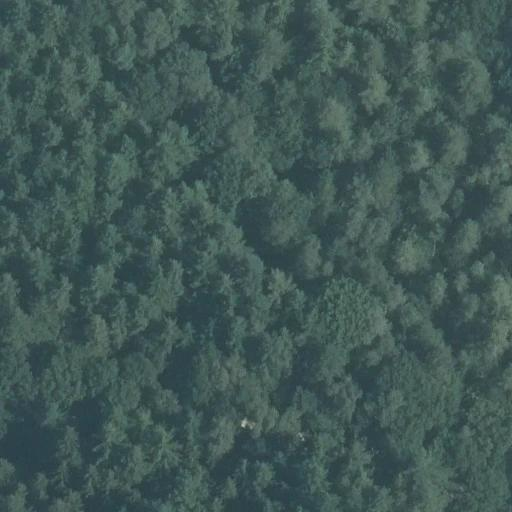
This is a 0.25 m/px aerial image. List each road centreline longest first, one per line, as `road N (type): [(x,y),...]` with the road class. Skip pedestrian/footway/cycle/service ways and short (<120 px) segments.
road 1 (track): [(40,0),(352,372),(407,473),(419,511)]
road 2 (track): [(0,420),(161,414),(261,425),(511,503)]
